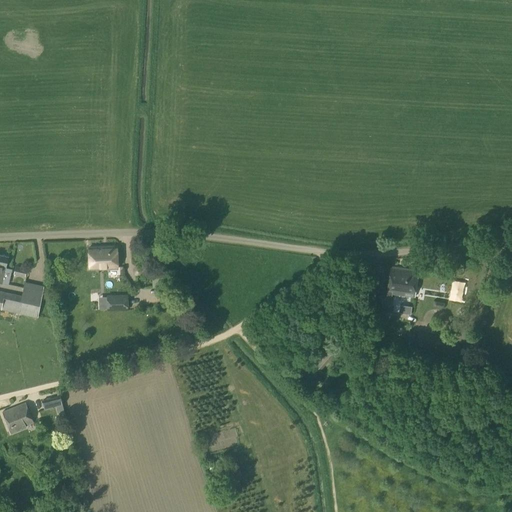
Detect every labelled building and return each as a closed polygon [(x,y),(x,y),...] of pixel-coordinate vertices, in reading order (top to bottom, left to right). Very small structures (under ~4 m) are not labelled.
[(102,247),(103,269),(117,268),(116,246),(102,247)] [(90,269),(103,269),(102,247),(89,247),(90,269)] [(414,297),(417,271),(391,267),(387,293),(414,297)] [(157,277),(157,270),(152,270),(152,288),(163,287),(162,276),(157,277)] [(107,311),(128,310),(128,294),(107,295),(107,311)] [(391,313),(393,297),(377,295),(376,308),(376,311),(391,313)] [(179,310),(184,306),(180,300),(174,303),(179,310)] [(400,305),(399,313),(410,314),(411,307),(400,305)] [(411,332),(402,329),(400,336),(409,339),(411,332)] [(426,346),(430,334),(419,330),(415,342),(426,346)] [(441,338),(437,350),(454,357),(459,345),(441,338)] [(318,380),(324,374),(320,371),(338,349),(333,345),(309,372),(318,380)] [(47,410),(63,405),(61,396),(44,400),(47,410)] [(11,434),(26,428),(25,426),(31,423),(24,404),(2,412),(11,434)] [(68,448),(70,441),(64,439),(62,447),(68,448)] [(210,481),(220,478),(219,472),(208,475),(210,481)] [(65,511),(73,511),(76,510),(69,500),(61,506),(65,511)]
